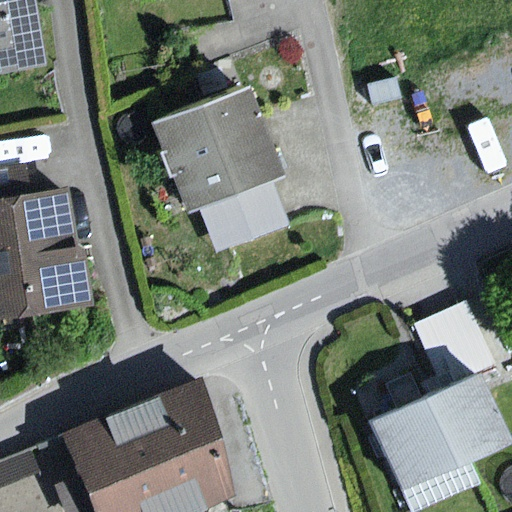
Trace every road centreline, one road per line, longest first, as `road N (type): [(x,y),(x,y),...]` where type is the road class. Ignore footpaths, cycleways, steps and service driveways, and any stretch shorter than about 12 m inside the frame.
road 1 (residential): [(511,211),(253,326)]
road 2 (residential): [(0,432),(253,326)]
road 3 (residential): [(253,326),(306,511)]
